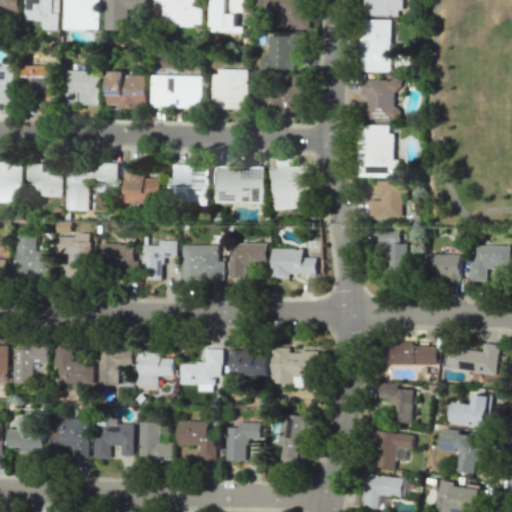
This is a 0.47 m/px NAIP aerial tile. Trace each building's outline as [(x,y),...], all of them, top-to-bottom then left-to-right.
[(0,0),(0,14),(19,16),(19,0),(0,0)] [(59,0),(24,0),(25,20),(43,20),(43,29),(60,30),(59,0)] [(63,0),(63,28),(98,29),(99,0),(63,0)] [(105,0),(105,29),(128,30),(128,18),(146,18),(146,0),(105,0)] [(202,26),(202,0),(154,0),(154,25),(202,26)] [(212,0),(212,31),(239,32),(239,12),(244,12),(244,0),(212,0)] [(255,0),(256,15),(282,14),(282,29),(308,29),(307,0),(255,0)] [(364,0),(365,16),(402,16),(401,0),(364,0)] [(391,71),(391,19),(362,19),(362,72),(391,71)] [(263,68),(300,69),(300,35),(269,34),(269,56),(263,56),(263,68)] [(0,102),(12,102),(13,59),(3,59),(3,65),(0,64),(0,102)] [(57,99),(56,64),(22,66),(23,100),(57,99)] [(99,104),(100,71),(64,70),(63,104),(99,104)] [(213,70),(212,108),(247,108),(248,70),(213,70)] [(147,74),(108,73),(107,107),(147,108),(147,74)] [(307,74),(293,74),(292,87),(257,85),(256,107),(290,108),(290,111),(305,112),(307,74)] [(204,75),(153,75),(153,106),(203,106),(204,75)] [(400,119),(400,107),(395,107),(395,90),(404,90),(404,79),(361,79),(361,96),(367,96),(367,119),(400,119)] [(359,176),(400,176),(400,160),(394,159),(394,133),(389,133),(390,125),(360,125),(359,176)] [(0,201),(22,202),(22,162),(1,162),(1,173),(0,173),(0,201)] [(47,163),(29,163),(28,196),(63,197),(64,164),(47,163)] [(125,164),(124,203),(160,204),(161,178),(143,177),(143,164),(125,164)] [(270,169),(311,164),(316,205),(275,210),(270,169)] [(67,210),(89,210),(89,180),(118,180),(118,165),(67,165),(67,210)] [(208,204),(209,165),(173,165),(172,203),(208,204)] [(216,165),(216,202),(265,203),(266,166),(216,165)] [(369,216),(402,216),(402,180),(377,181),(377,199),(369,199),(369,216)] [(407,243),(400,243),(400,230),(372,230),(372,248),(382,248),(382,274),(407,274),(407,243)] [(38,250),(38,235),(18,235),(17,263),(13,263),(13,276),(49,277),(49,251),(38,250)] [(59,253),(70,253),(70,278),(90,278),(90,235),(59,235),(59,253)] [(178,240),(160,240),(160,245),(144,244),(143,279),(163,280),(164,257),(178,257),(178,240)] [(135,244),(104,243),(103,277),(138,278),(139,260),(134,259),(135,244)] [(268,243),(232,243),(232,277),(245,278),(245,266),(268,266),(268,243)] [(219,244),(183,244),(184,280),(224,279),(224,260),(219,260),(219,244)] [(471,280),(487,280),(488,267),(509,268),(510,246),(475,245),(475,261),(471,260),(471,280)] [(272,277),(290,277),(290,274),(312,274),(312,257),(304,257),(304,248),(273,248),(272,277)] [(461,279),(462,254),(426,253),(426,278),(461,279)] [(445,367),(495,375),(500,345),(484,342),(482,351),(449,345),(445,367)] [(436,365),(437,344),(385,343),(384,364),(436,365)] [(9,345),(0,344),(0,385),(8,385),(9,345)] [(15,346),(15,383),(34,383),(34,370),(48,370),(48,347),(15,346)] [(72,348),(58,347),(57,382),(94,383),(95,361),(72,361),(72,348)] [(119,385),(120,366),(131,366),(132,349),(101,349),(100,385),(119,385)] [(182,384),(199,384),(200,391),(214,391),(213,384),(220,384),(219,377),(223,377),(223,349),(206,349),(206,363),(181,363),(182,384)] [(273,384),(303,384),(303,376),(317,377),(318,350),(274,349),(273,384)] [(231,375),(268,374),(268,357),(254,357),(254,350),(231,350),(231,375)] [(176,358),(162,358),(162,351),(139,351),(139,386),(159,386),(160,376),(176,376),(176,358)] [(413,389),(398,389),(398,383),(380,382),(379,397),(391,398),(390,422),(411,422),(413,389)] [(451,423),(487,428),(490,395),(473,393),(472,404),(453,401),(451,423)] [(278,445),(285,446),(283,460),(303,463),(310,417),(283,412),(278,445)] [(44,417),(19,416),(19,429),(10,429),(9,447),(22,447),(22,452),(44,453),(44,417)] [(90,458),(89,417),(52,418),(53,446),(75,446),(76,458),(90,458)] [(95,458),(112,458),(111,445),(122,445),(122,455),(135,455),(135,423),(119,423),(118,418),(101,418),(101,427),(94,427),(95,458)] [(216,434),(209,434),(209,420),(179,421),(179,445),(200,444),(200,462),(217,462),(216,434)] [(161,422),(141,421),(141,458),(174,458),(174,442),(161,442),(161,422)] [(227,460),(247,461),(247,438),(261,438),(261,422),(239,422),(239,427),(227,427),(227,460)] [(414,434),(375,430),(371,466),(394,469),(395,459),(404,460),(405,448),(413,449),(414,434)] [(474,473),(475,461),(480,461),(483,434),(443,430),(441,449),(457,451),(455,471),(474,473)] [(401,497),(403,477),(365,473),(361,507),(377,509),(378,495),(401,497)] [(434,511),(477,511),(480,489),(454,485),(455,482),(439,480),(434,511)]
